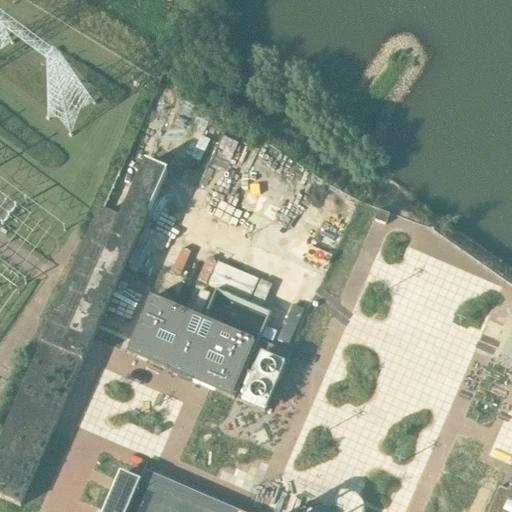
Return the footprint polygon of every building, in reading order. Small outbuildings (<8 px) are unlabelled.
[(121,172),(0,447),(0,497),(21,507),(23,503),(39,466),(57,425),(74,386),(99,329),(126,267),(149,215),(150,215),(168,174),(146,165),(145,165),(139,180),(122,172),(121,172)] [(377,218),(376,218),(354,208),(350,217),(372,227),(373,224),(374,225),(377,218)] [(189,296),(197,280),(169,266),(161,282),(189,296)] [(266,411),(291,355),(263,343),(252,368),(249,367),(258,346),(151,301),(129,352),(236,398),(247,371),(250,373),(239,400),(266,411)] [(511,511),(511,482),(508,492),(499,488),(488,511),(215,511),(193,503),(142,481),(128,511),(511,511)]
